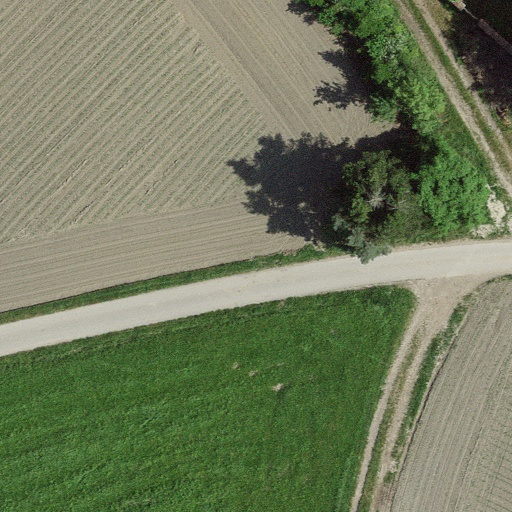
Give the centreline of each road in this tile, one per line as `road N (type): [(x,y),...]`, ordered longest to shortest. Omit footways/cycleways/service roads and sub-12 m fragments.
road 1 (track): [(511,254),(345,269),(0,340)]
road 2 (track): [(463,255),(404,370),(367,511)]
